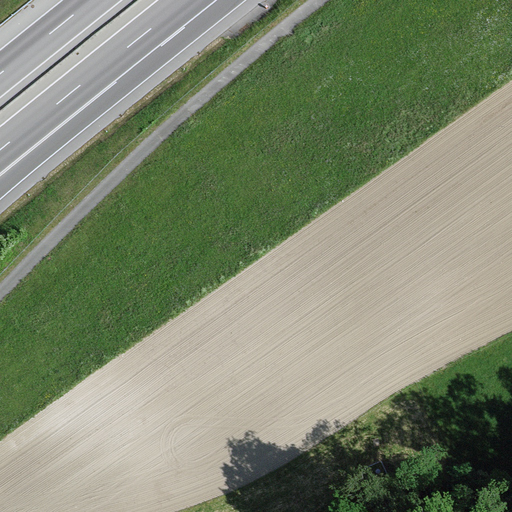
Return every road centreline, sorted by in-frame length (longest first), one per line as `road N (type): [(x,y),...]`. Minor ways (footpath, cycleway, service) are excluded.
road 1 (track): [(0,293),(153,142),(319,0)]
road 2 (motorway): [(0,187),(91,112),(127,46)]
road 3 (motorway): [(0,149),(127,46)]
